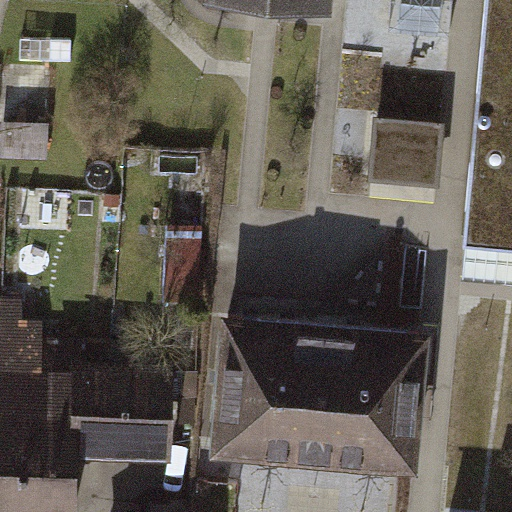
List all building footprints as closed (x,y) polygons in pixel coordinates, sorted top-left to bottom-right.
[(453,0),(394,0),(392,26),(451,32),(453,0)] [(511,0),(485,0),(467,230),(511,233),(511,0)] [(446,115),(377,109),(372,172),(441,178),(446,115)] [(52,120),(1,118),(0,147),(0,154),(51,157),(52,120)] [(205,225),(170,223),(164,303),(199,306),(205,225)] [(511,233),(467,230),(463,272),(511,276),(511,233)] [(0,511),(22,511),(35,342),(37,305),(0,302),(0,511)] [(431,320),(224,302),(212,443),(418,461),(431,320)] [(62,344),(35,342),(22,511),(61,511),(66,454),(158,461),(165,369),(60,361),(62,344)]
